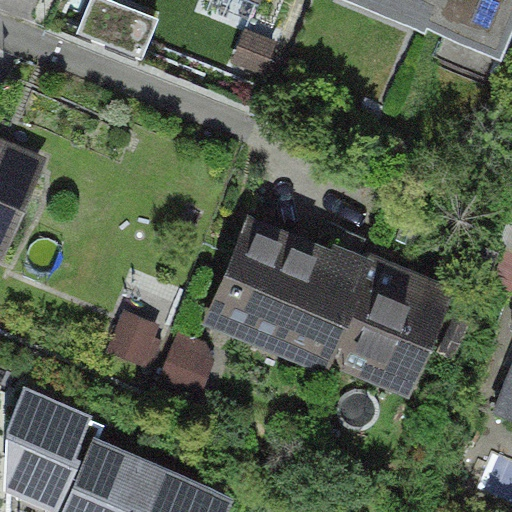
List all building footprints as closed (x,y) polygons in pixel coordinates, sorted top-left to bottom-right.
[(511,33),(511,0),(348,0),(501,61),(511,33)] [(54,143),(0,123),(0,252),(11,257),(54,143)] [(445,276),(239,210),(202,326),(408,392),(445,276)] [(511,449),(511,401),(497,445),(511,449)] [(218,511),(227,493),(84,429),(46,511),(218,511)]
